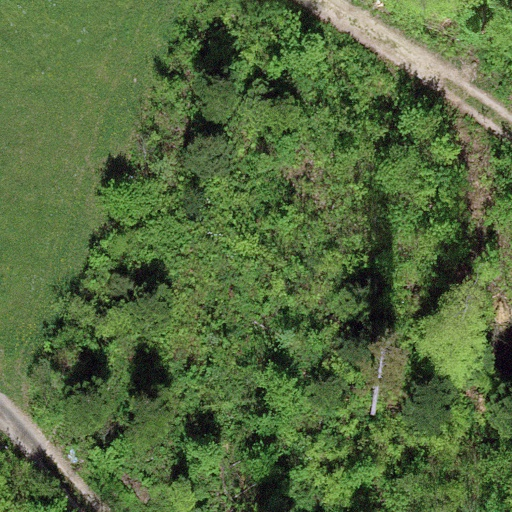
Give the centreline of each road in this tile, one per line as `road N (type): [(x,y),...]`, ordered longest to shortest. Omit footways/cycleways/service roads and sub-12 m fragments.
road 1 (track): [(511,125),(307,0)]
road 2 (track): [(0,416),(93,511)]
